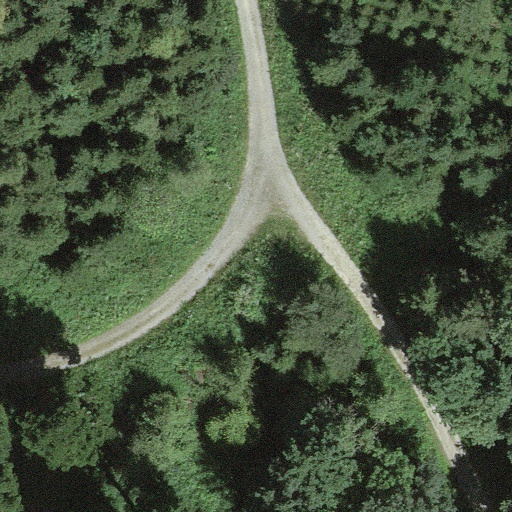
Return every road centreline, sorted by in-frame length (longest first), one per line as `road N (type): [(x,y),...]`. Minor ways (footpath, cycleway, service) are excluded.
road 1 (track): [(238,0),(264,182),(307,213),(477,511)]
road 2 (track): [(0,367),(147,332),(264,182)]
